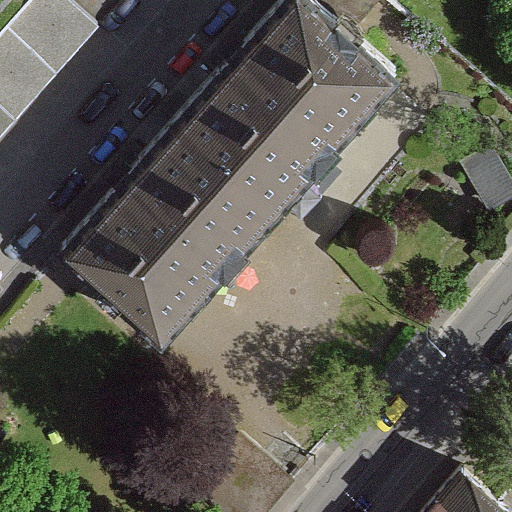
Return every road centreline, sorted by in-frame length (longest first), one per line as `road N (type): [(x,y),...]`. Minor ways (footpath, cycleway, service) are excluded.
road 1 (residential): [(0,237),(218,0)]
road 2 (residential): [(511,303),(331,511)]
